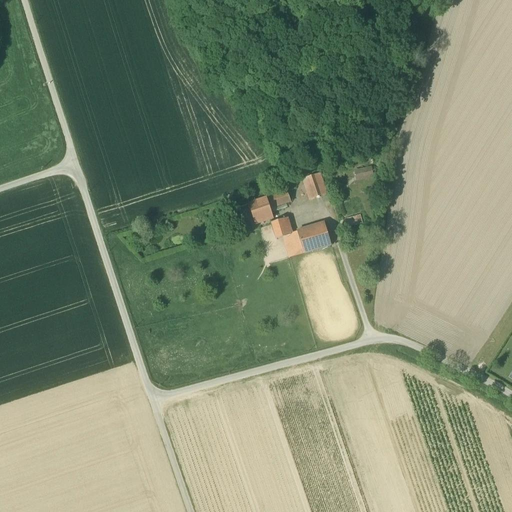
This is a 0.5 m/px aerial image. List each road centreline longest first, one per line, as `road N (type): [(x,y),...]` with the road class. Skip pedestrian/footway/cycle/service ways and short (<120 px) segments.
road 1 (unclassified): [(152,400),(393,337),(511,396)]
road 2 (unclassified): [(75,161),(152,400)]
road 3 (unclassified): [(22,0),(75,161)]
